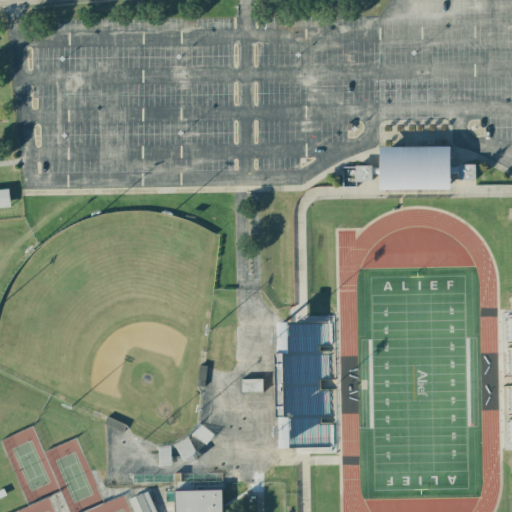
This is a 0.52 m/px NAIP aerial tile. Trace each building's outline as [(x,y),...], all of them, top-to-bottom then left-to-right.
[(356,180),(356,164),(379,164),(379,145),(451,143),(450,162),(475,162),(475,178),(450,179),(450,186),(379,187),(378,179),(356,180)] [(0,209),(9,209),(7,190),(0,190),(0,209)] [(502,314),(511,314),(511,447),(504,447),(502,314)] [(281,321),(294,321),(323,320),(323,317),(334,317),(336,451),(326,451),(326,448),(297,448),(283,449),(281,321)] [(262,392),(262,379),(240,379),(240,392),(262,392)] [(221,511),(221,490),(174,491),(173,511),(221,511)] [(133,511),(155,511),(147,491),(128,499),(133,511)]
